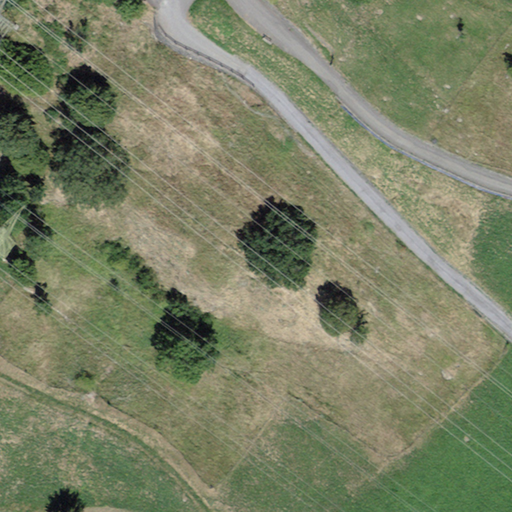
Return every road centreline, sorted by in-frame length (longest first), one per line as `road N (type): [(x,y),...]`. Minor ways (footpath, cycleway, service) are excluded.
road 1 (unclassified): [(172,0),(180,31),(259,77),(511,331)]
road 2 (unclassified): [(511,187),(415,150),(242,0)]
road 3 (track): [(0,372),(125,433),(205,511)]
